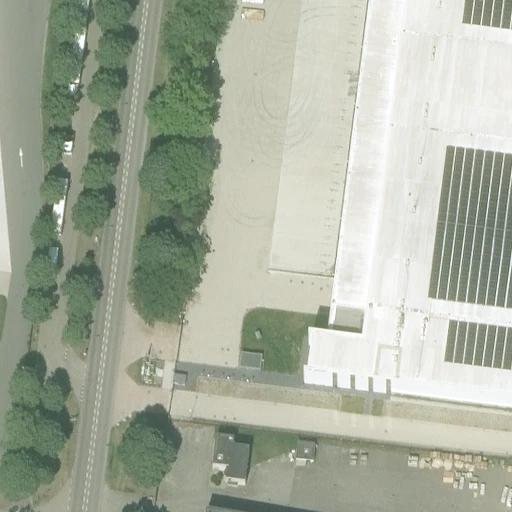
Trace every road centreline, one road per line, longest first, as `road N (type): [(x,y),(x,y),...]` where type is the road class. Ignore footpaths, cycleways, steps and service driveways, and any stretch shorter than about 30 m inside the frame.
road 1 (unclassified): [(90,405),(44,336),(91,0)]
road 2 (tertiary): [(90,405),(144,0)]
